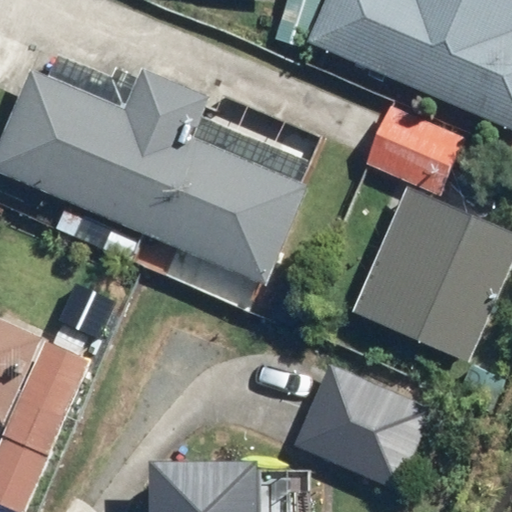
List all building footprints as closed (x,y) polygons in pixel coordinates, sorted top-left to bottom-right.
[(511,0),(335,0),(316,46),(511,132),(511,0)] [(37,71),(0,158),(0,173),(275,290),(318,189),(201,140),(218,100),(149,71),(132,111),(37,71)] [(511,232),(411,189),(356,317),(479,369),(511,290),(511,232)] [(0,429),(8,433),(0,451),(0,502),(23,511),(32,511),(98,359),(0,317),(0,429)] [(347,363),(304,446),(402,497),(445,413),(347,363)] [(299,511),(300,473),(271,473),(271,465),(162,465),(162,511),(299,511)]
